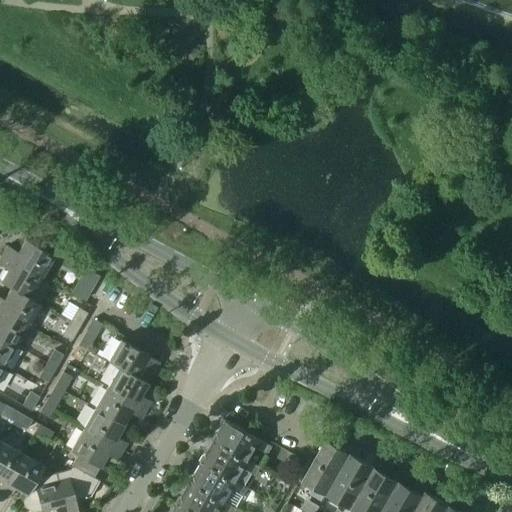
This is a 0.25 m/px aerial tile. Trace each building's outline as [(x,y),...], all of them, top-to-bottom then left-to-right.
[(7,245),(2,254),(41,277),(53,256),(25,240),(18,252),(7,245)] [(1,281),(10,287),(11,286),(29,298),(30,297),(41,277),(2,254),(0,256),(0,264),(8,269),(1,281)] [(70,292),(84,300),(98,276),(84,268),(70,292)] [(0,297),(0,308),(27,324),(40,303),(30,297),(29,298),(11,286),(10,287),(3,299),(0,297)] [(70,321),(79,326),(87,313),(78,307),(70,321)] [(0,336),(16,345),(27,324),(0,308),(0,336)] [(71,340),(79,326),(70,321),(62,335),(71,340)] [(78,343),(88,349),(96,335),(86,330),(78,343)] [(0,364),(3,366),(16,345),(0,336),(0,364)] [(118,366),(138,377),(144,365),(154,371),(160,361),(120,339),(108,361),(118,367),(118,366)] [(80,363),(88,349),(78,343),(71,357),(80,363)] [(54,349),(46,362),(55,368),(63,354),(54,349)] [(47,382),(55,368),(46,362),(38,376),(47,382)] [(118,367),(107,387),(145,409),(150,401),(141,395),(148,383),(138,377),(118,366),(118,367)] [(62,372),(54,385),(63,390),(70,376),(62,372)] [(54,385),(47,398),(56,403),(63,390),(54,385)] [(107,387),(95,408),(124,425),(131,412),(140,417),(145,409),(107,387)] [(30,391),(21,404),(31,410),(39,396),(30,391)] [(48,417),(56,403),(47,398),(39,412),(48,417)] [(0,413),(13,421),(18,412),(0,401),(0,413)] [(95,408),(83,428),(122,450),(126,442),(117,437),(124,425),(95,408)] [(32,419),(18,412),(13,421),(26,429),(32,419)] [(219,437),(216,443),(247,460),(254,448),(266,455),(271,446),(225,420),(218,432),(219,437)] [(43,426),(39,423),(33,433),(47,441),(53,432),(43,426)] [(71,451),(78,455),(78,454),(100,467),(107,454),(117,459),(122,450),(83,428),(71,451)] [(306,482),(326,494),(350,453),(325,439),(298,487),(302,489),(306,482)] [(207,458),(205,463),(235,481),(242,468),(254,475),(259,467),(247,460),(216,443),(213,441),(206,452),(207,458)] [(0,492),(22,454),(1,442),(0,443),(0,492)] [(341,511),(348,511),(374,467),(350,453),(326,494),(345,505),(341,511)] [(15,488),(26,494),(26,495),(38,475),(39,475),(43,467),(22,454),(0,492),(9,498),(15,488)] [(70,469),(56,473),(66,511),(77,511),(74,501),(89,497),(98,480),(94,478),(100,467),(78,454),(78,455),(70,469)] [(195,479),(192,484),(223,502),(231,488),(243,495),(248,488),(235,481),(205,463),(201,461),(194,474),(195,479)] [(380,511),(398,481),(374,467),(348,511),(354,511),(355,511),(356,511),(380,511)] [(26,494),(22,501),(24,507),(33,511),(39,511),(53,507),(54,511),(66,511),(56,473),(42,477),(39,475),(38,475),(26,495),(26,494)] [(412,511),(421,497),(422,495),(398,481),(380,511),(412,511)] [(183,500),(180,505),(193,511),(217,511),(219,510),(222,511),(233,511),(236,509),(223,502),(192,484),(189,482),(182,494),(183,500)] [(444,511),(449,505),(424,491),(422,495),(421,497),(412,511),(444,511)] [(268,500),(262,510),(265,511),(273,511),(277,505),(268,500)] [(193,511),(180,505),(177,503),(171,511),(193,511)]
